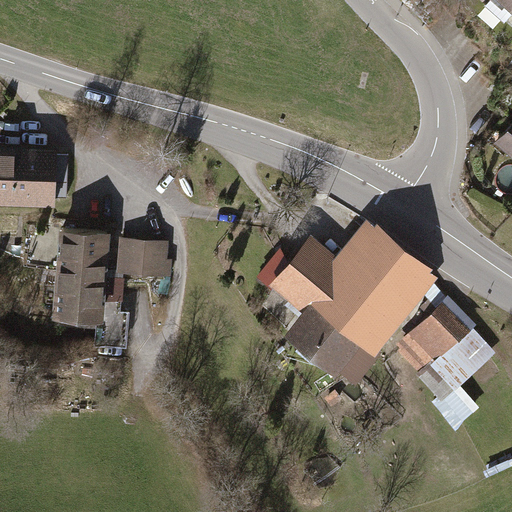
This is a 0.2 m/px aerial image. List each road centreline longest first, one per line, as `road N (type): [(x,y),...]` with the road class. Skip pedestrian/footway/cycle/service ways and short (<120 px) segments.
road 1 (tertiary): [(0,59),(289,152),(400,206)]
road 2 (residential): [(363,0),(415,53),(437,104),(433,153),(400,206)]
road 3 (tertiary): [(400,206),(511,278)]
